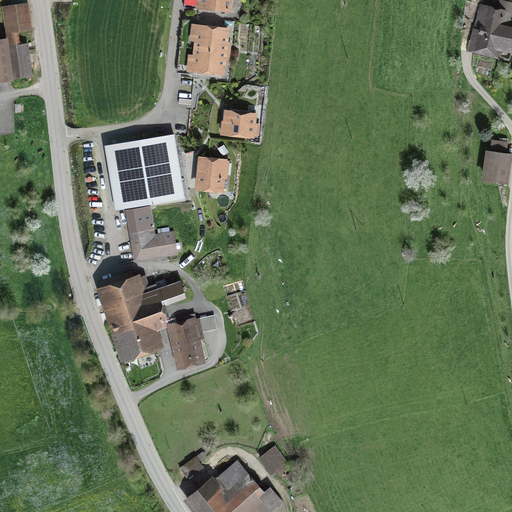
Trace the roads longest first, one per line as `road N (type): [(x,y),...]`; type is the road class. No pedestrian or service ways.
road 1 (secondary): [(179,511),(123,401),(85,299),(57,137)]
road 2 (residential): [(178,0),(159,115),(57,137)]
road 3 (secondary): [(57,137),(39,0)]
